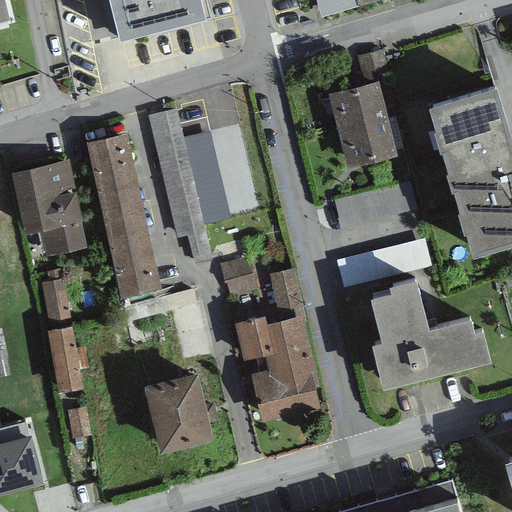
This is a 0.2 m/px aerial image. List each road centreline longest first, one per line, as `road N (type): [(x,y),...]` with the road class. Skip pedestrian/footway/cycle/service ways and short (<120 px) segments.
road 1 (residential): [(264,62),(361,453)]
road 2 (residential): [(264,62),(0,138)]
road 3 (residential): [(149,511),(361,453)]
road 4 (unknown): [(201,275),(252,483)]
road 5 (residential): [(459,0),(264,62)]
road 6 (residential): [(361,453),(511,409)]
